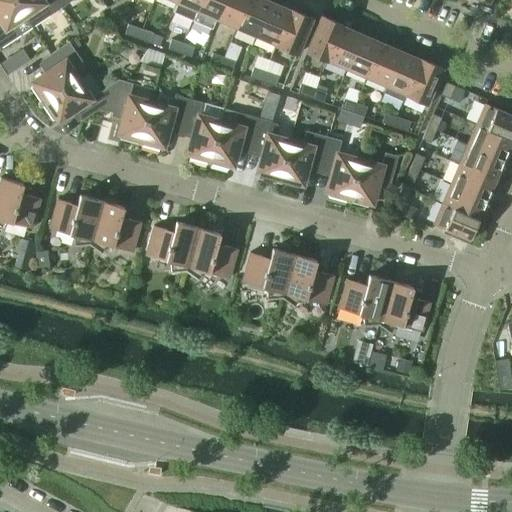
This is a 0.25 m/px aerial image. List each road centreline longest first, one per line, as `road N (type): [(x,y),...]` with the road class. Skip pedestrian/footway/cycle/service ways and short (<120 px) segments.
road 1 (residential): [(488,275),(42,152),(19,128)]
road 2 (tertiary): [(437,501),(0,405)]
road 3 (residential): [(437,501),(452,382),(488,275)]
road 4 (residential): [(358,0),(511,70)]
